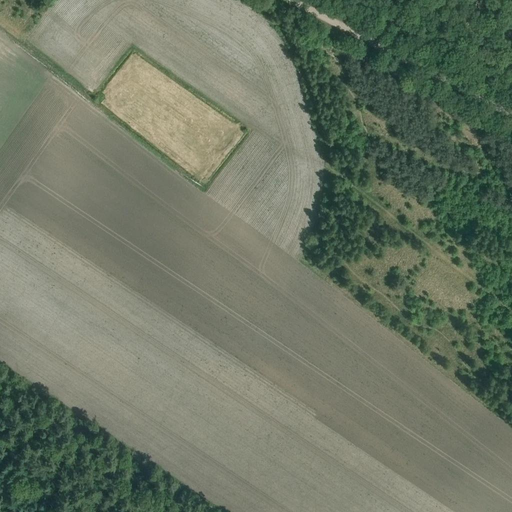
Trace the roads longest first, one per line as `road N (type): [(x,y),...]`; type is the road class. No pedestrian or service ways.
road 1 (track): [(511,116),(284,0)]
road 2 (track): [(511,309),(333,170)]
